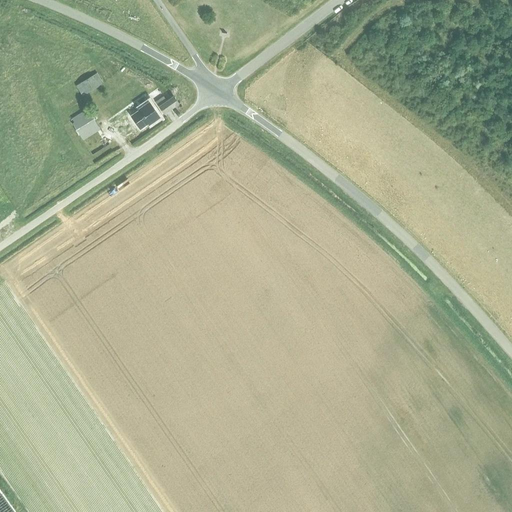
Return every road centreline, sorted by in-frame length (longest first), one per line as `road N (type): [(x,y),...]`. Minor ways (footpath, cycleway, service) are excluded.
road 1 (unclassified): [(511,355),(390,222),(217,92)]
road 2 (unclassified): [(0,246),(217,92)]
road 3 (unclassified): [(217,92),(39,0)]
road 4 (unclassified): [(217,92),(339,0)]
